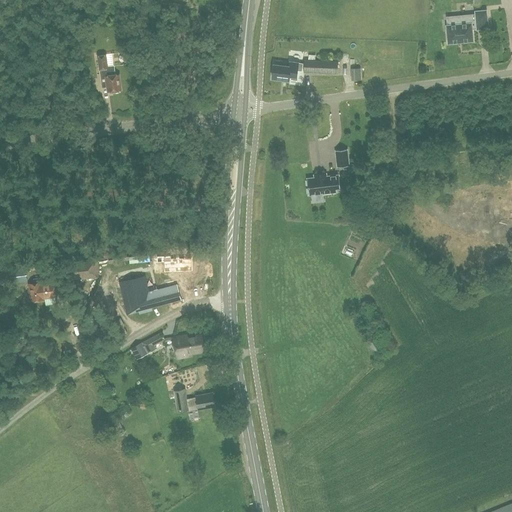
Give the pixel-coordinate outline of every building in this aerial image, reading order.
[(447,26),(446,26),(448,44),(473,41),(471,29),(477,29),(477,30),(488,29),(486,10),(475,12),(475,14),(459,16),(460,18),(455,18),(455,16),(446,17),(447,26)] [(113,91),(114,93),(119,92),(118,91),(121,90),(118,74),(113,75),(111,68),(108,68),(106,55),(97,56),(99,70),(105,70),(106,76),(108,92),(113,91)] [(340,61),(304,66),(306,83),(342,78),(340,61)] [(274,65),(272,79),(289,81),(289,77),(296,77),(297,71),(302,72),(303,66),(289,64),(289,67),(274,65)] [(349,166),(347,150),(335,151),(337,168),(349,166)] [(340,188),(339,176),(307,179),(309,195),(337,192),(336,188),(340,188)] [(192,271),(191,257),(166,258),(166,257),(156,257),(156,263),(162,263),(162,272),(192,271)] [(81,279),(100,277),(98,262),(69,265),(61,266),(63,280),(81,278),(81,279)] [(26,268),(0,272),(0,286),(28,282),(26,268)] [(50,282),(49,276),(32,278),(33,283),(28,284),(31,302),(43,300),(43,298),(55,296),(55,294),(56,294),(57,292),(56,287),(55,286),(53,286),(52,282),(50,282)] [(147,288),(144,276),(119,282),(127,314),(139,311),(139,313),(148,311),(147,309),(181,300),(177,285),(155,290),(154,286),(147,288)] [(137,359),(156,349),(154,345),(164,340),(161,333),(131,348),(137,359)] [(187,338),(187,335),(173,337),(177,358),(190,356),(190,353),(205,351),(202,335),(187,338)] [(374,355),(383,349),(379,343),(382,341),(379,336),(367,344),(374,355)] [(173,391),(172,385),(165,387),(169,408),(176,406),(177,411),(188,409),(189,411),(214,406),(212,393),(196,396),(196,397),(187,399),(185,388),(173,391)] [(108,435),(116,430),(111,420),(103,424),(108,435)] [(511,511),(511,503),(490,511),(511,511)]
